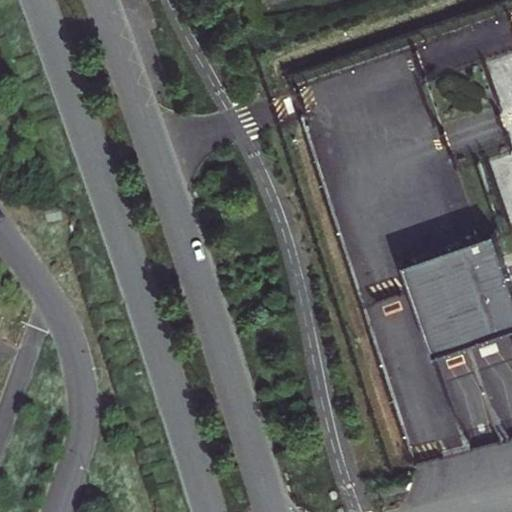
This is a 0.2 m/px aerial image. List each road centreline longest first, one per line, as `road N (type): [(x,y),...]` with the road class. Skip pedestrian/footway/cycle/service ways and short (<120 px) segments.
road 1 (residential): [(38,0),(211,511)]
road 2 (residential): [(272,511),(103,0)]
